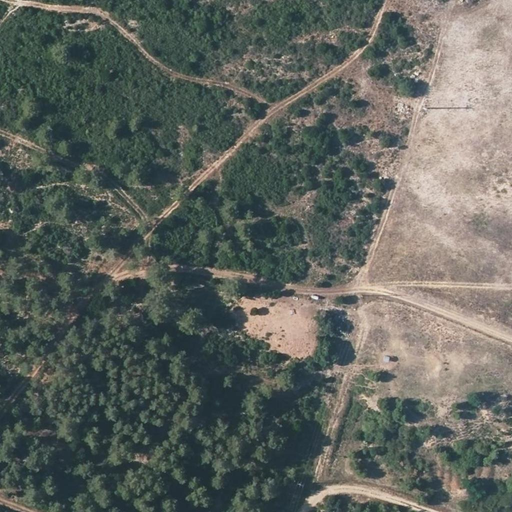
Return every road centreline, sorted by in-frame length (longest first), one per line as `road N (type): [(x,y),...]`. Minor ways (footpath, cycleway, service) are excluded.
road 1 (track): [(383,0),(362,48),(245,133),(86,298),(0,420)]
road 2 (track): [(511,339),(384,292),(314,292),(245,273),(174,266),(105,280)]
road 3 (track): [(427,511),(354,487),(332,489),(301,511)]
